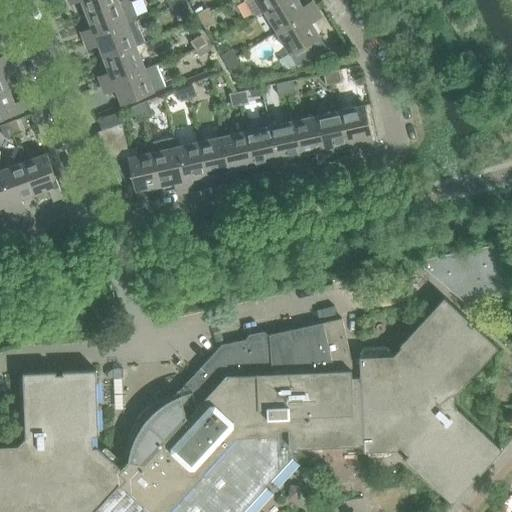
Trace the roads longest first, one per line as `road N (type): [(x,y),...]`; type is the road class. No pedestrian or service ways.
road 1 (residential): [(99,215),(406,146),(386,87),(337,0)]
road 2 (residential): [(99,215),(17,0)]
